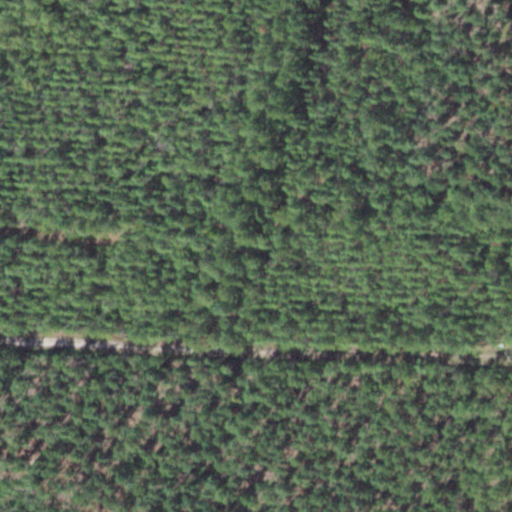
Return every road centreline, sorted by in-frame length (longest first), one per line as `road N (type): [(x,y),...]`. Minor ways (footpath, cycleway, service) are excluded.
road 1 (track): [(511,366),(0,338)]
road 2 (track): [(124,238),(0,232)]
